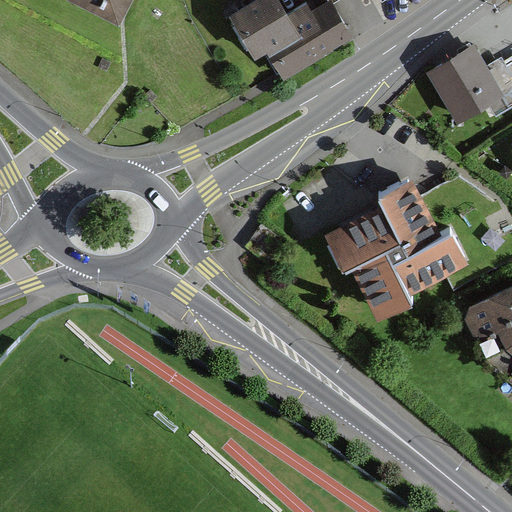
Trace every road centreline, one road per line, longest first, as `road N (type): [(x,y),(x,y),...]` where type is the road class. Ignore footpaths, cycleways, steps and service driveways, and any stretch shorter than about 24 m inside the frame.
road 1 (secondary): [(486,511),(150,247)]
road 2 (primary): [(464,0),(315,103),(152,195)]
